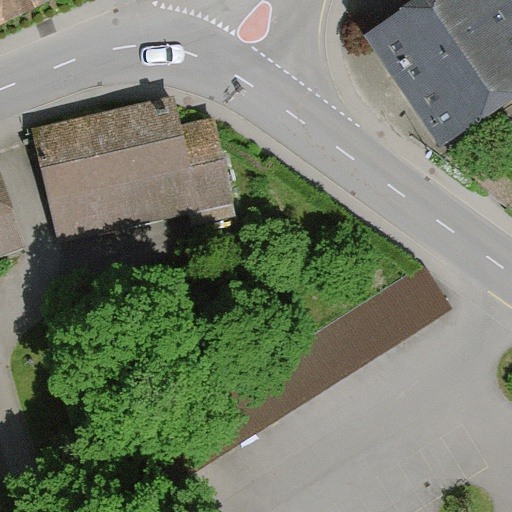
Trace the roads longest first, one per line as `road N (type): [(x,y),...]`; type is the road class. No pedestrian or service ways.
road 1 (unclassified): [(511,271),(211,61)]
road 2 (unclassified): [(0,89),(121,47),(211,61)]
